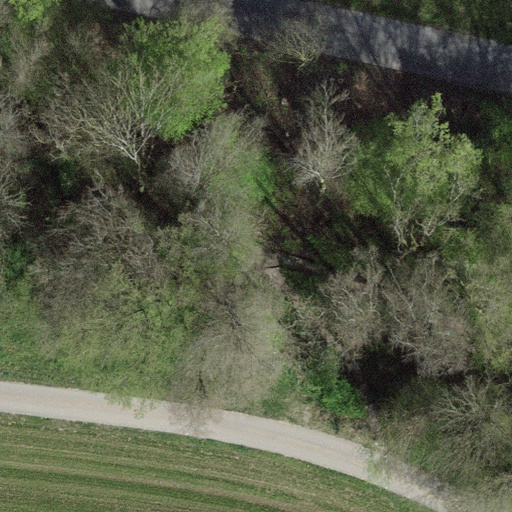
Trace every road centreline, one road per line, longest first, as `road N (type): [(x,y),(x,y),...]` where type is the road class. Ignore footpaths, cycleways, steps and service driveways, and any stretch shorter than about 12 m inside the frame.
road 1 (unclassified): [(495,511),(370,464),(0,402)]
road 2 (unclassified): [(103,0),(511,84)]
